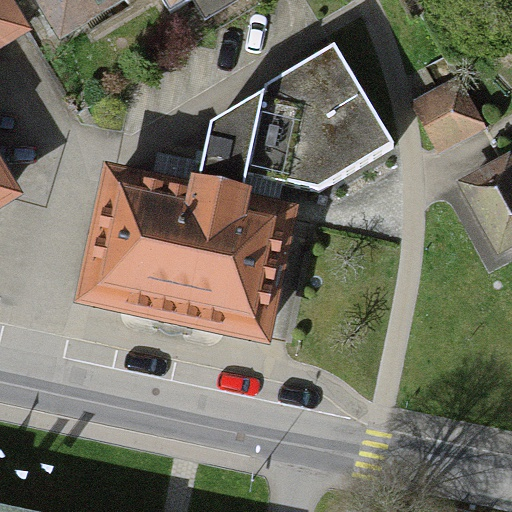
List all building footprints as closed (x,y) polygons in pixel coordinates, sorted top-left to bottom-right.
[(0,0),(0,201),(8,197),(0,184),(0,46),(26,31),(6,0),(0,0)] [(45,0),(65,33),(119,0),(163,0),(172,15),(195,1),(207,20),(240,0),(45,0)] [(320,193),(396,149),(337,50),(268,91),(266,100),(214,131),(202,188),(197,187),(194,199),(115,182),(90,300),(263,337),(289,219),(248,210),(250,199),(246,198),(250,178),(320,193)] [(462,87),(419,110),(440,148),(483,125),(479,119),(462,87)] [(511,179),(506,168),(469,188),(503,250),(511,244),(511,179)]
